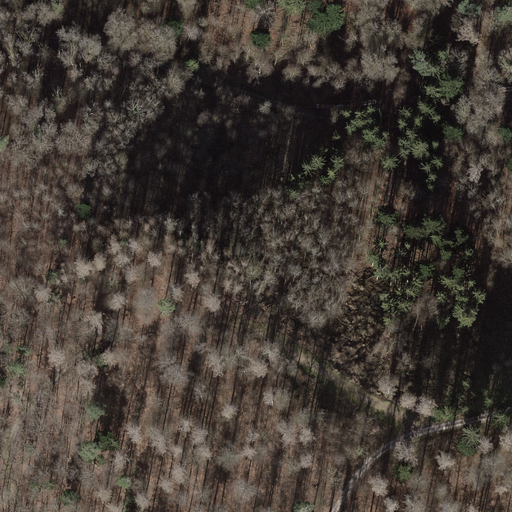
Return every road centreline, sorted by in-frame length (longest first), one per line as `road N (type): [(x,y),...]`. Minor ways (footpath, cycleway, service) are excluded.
road 1 (track): [(21,511),(9,444),(52,379),(131,335),(196,320),(234,322),(273,338),(430,431)]
road 2 (track): [(0,45),(106,45),(316,111),(511,96)]
road 3 (track): [(511,407),(400,439),(356,475),(335,511)]
